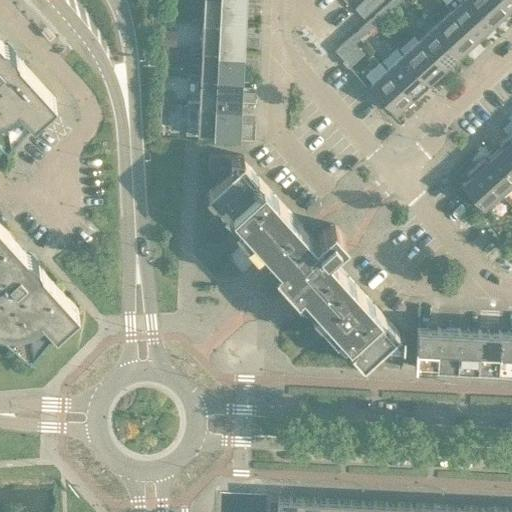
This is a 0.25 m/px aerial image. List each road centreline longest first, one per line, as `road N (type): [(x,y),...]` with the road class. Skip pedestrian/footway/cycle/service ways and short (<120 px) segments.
road 1 (tertiary): [(54,0),(99,55),(121,125),(129,314),(122,377)]
road 2 (tertiary): [(164,374),(152,336),(129,49),(115,0)]
road 3 (tertiary): [(189,447),(228,441),(511,456)]
road 4 (tertiary): [(511,423),(192,402)]
road 5 (residential): [(39,184),(90,117),(79,91),(0,5)]
road 6 (residential): [(393,175),(280,50),(282,0)]
road 7 (residential): [(393,175),(436,135),(440,116),(511,53)]
road 8 (residential): [(511,290),(497,289),(393,175)]
